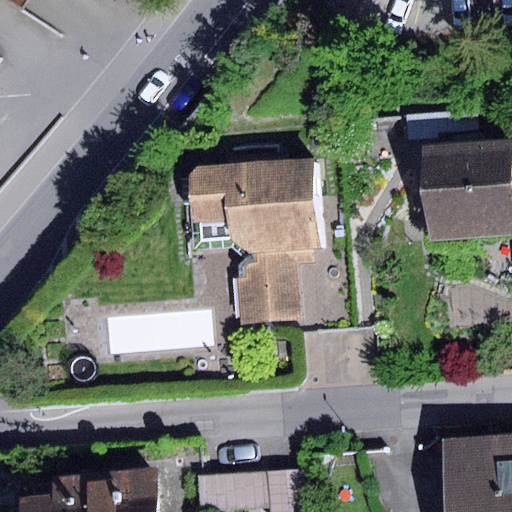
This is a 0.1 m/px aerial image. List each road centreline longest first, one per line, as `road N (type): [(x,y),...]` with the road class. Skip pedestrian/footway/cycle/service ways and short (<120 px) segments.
road 1 (residential): [(0,432),(511,393)]
road 2 (residential): [(0,272),(219,0)]
